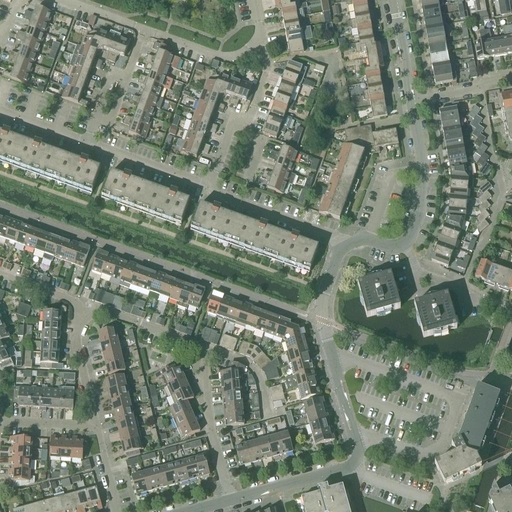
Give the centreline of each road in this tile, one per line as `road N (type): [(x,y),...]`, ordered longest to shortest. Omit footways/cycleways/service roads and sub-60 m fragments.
road 1 (tertiary): [(229,500),(351,460),(322,322),(325,288),(348,241)]
road 2 (unknown): [(465,292),(490,198),(478,87)]
road 3 (residential): [(229,500),(213,428),(210,350)]
road 4 (residential): [(348,241),(208,190)]
road 5 (tertiary): [(405,244),(423,193),(411,101)]
road 6 (residential): [(210,350),(83,303)]
road 7 (residential): [(208,190),(86,142)]
